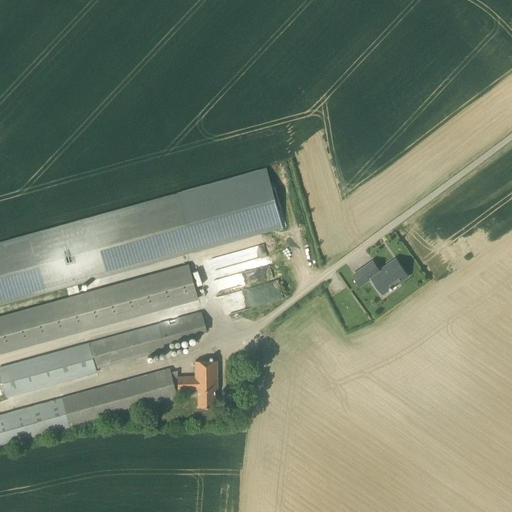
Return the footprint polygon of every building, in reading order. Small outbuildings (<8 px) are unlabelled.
[(271,187),(266,168),(0,241),(0,305),(193,252),(283,228),(277,206),(280,205),(275,186),(271,187)] [(227,266),(225,258),(217,260),(219,268),(227,266)] [(372,260),(351,275),(359,287),(371,279),(382,296),(409,277),(402,267),(400,268),(394,259),(379,269),(372,260)] [(248,269),(251,284),(225,289),(226,297),(241,294),(239,287),(275,280),(272,264),(248,269)] [(0,353),(197,299),(187,266),(0,317),(0,353)] [(77,285),(66,288),(68,295),(79,292),(77,285)] [(0,378),(5,397),(95,373),(94,370),(164,350),(162,344),(205,331),(200,313),(0,367),(0,378)] [(214,405),(214,389),(216,389),(216,360),(194,360),(194,375),(179,375),(179,389),(197,389),(197,406),(214,405)] [(0,446),(176,399),(171,379),(168,370),(0,415),(0,446)]
